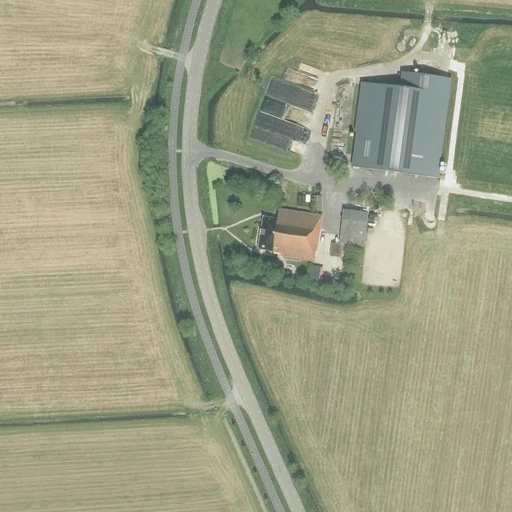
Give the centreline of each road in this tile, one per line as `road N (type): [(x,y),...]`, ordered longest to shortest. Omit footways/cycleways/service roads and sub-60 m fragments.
road 1 (secondary): [(298,511),(221,333),(193,222),(192,96),(214,0)]
road 2 (track): [(441,219),(462,67),(413,53)]
road 3 (track): [(334,185),(404,183),(511,200)]
road 4 (track): [(429,5),(413,53),(390,69),(336,77),(329,87)]
